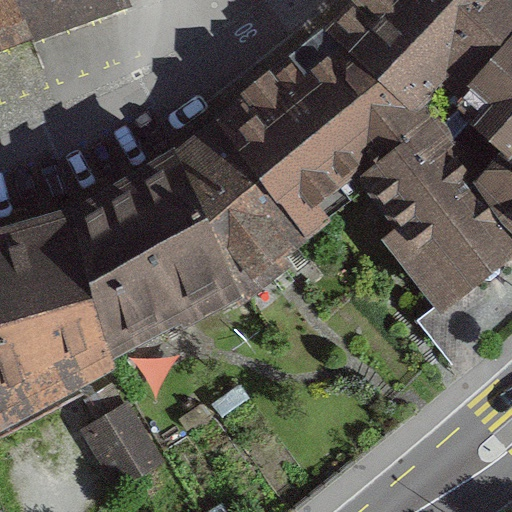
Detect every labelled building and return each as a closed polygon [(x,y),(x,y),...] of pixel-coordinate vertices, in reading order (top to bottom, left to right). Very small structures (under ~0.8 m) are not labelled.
[(0,0),(0,37),(110,0),(0,0)] [(223,121),(174,161),(229,289),(242,304),(287,267),(279,253),(358,185),(452,104),(511,25),(511,0),(362,0),(333,29),(223,121)] [(511,25),(452,104),(500,150),(472,185),(511,225),(511,25)] [(452,104),(358,185),(448,308),(511,254),(511,225),(472,185),(500,150),(452,104)] [(174,161),(78,215),(108,357),(229,289),(174,161)] [(78,215),(0,235),(0,435),(59,402),(52,386),(108,357),(78,215)] [(159,465),(112,385),(86,400),(102,426),(86,435),(118,487),(159,465)]
